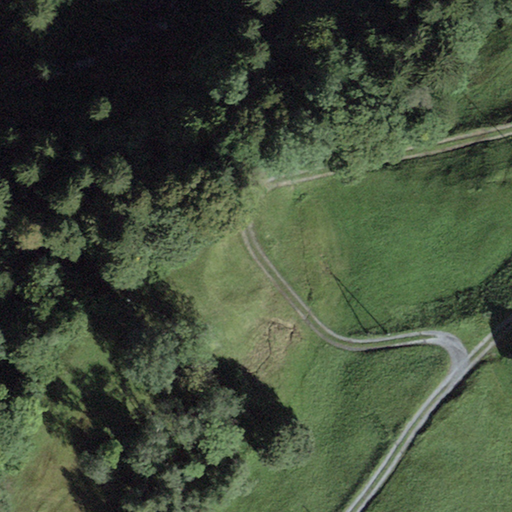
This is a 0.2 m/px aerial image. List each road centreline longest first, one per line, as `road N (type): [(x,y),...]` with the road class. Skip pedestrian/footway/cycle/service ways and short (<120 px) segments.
road 1 (track): [(466,364),(432,338),(345,343),(323,331),(253,247),(247,204),(275,184),(511,129)]
road 2 (track): [(353,511),(466,364)]
